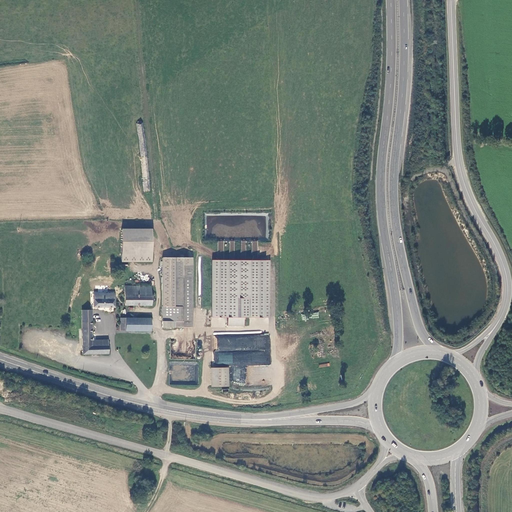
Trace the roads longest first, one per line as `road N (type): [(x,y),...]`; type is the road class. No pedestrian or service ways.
road 1 (unclassified): [(356,486),(306,495),(0,409)]
road 2 (trunk): [(390,0),(380,189),(396,304),(394,361)]
road 3 (trunk): [(436,351),(416,318),(394,208),(403,0)]
road 4 (tertiary): [(450,0),(458,164),(505,273),(503,308)]
road 5 (primary): [(219,417),(125,400),(0,358)]
road 6 (primary): [(374,389),(343,405),(219,417)]
road 7 (primary): [(219,417),(376,428)]
